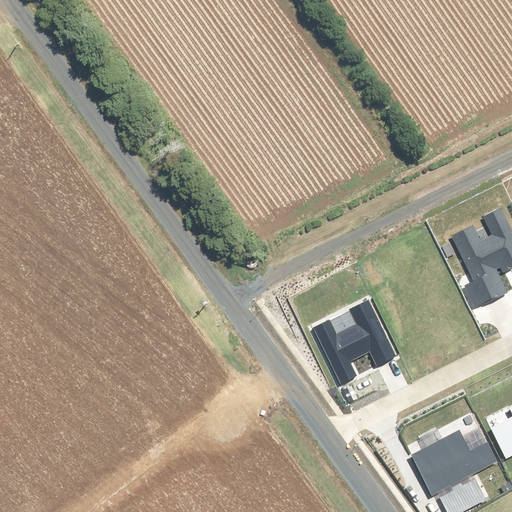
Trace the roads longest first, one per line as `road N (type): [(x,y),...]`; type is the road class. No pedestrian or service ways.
road 1 (unclassified): [(13,0),(330,439)]
road 2 (residential): [(330,439),(511,347)]
